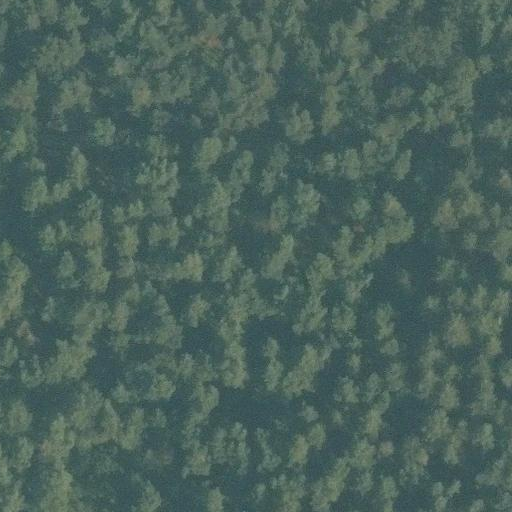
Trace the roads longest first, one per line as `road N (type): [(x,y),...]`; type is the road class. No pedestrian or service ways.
road 1 (track): [(406,0),(421,165),(385,511)]
road 2 (track): [(0,133),(511,172)]
